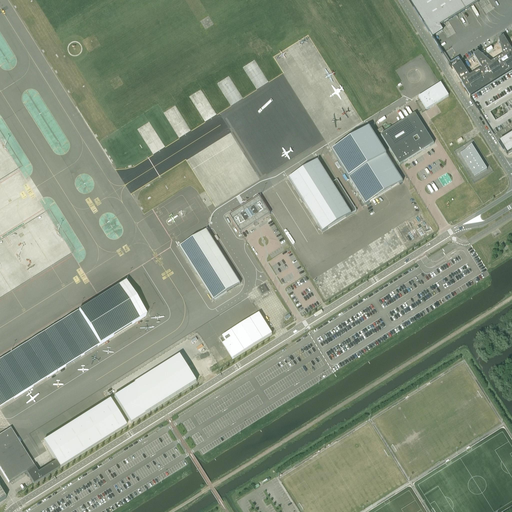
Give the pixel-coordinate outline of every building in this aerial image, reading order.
[(408,0),(432,37),(442,31),(439,26),(481,0),(408,0)] [(460,63),(452,69),(470,98),(511,71),(511,50),(503,36),(499,39),(503,56),(490,64),(477,53),(473,55),(482,69),(469,77),(460,63)] [(460,63),(461,63),(458,58),(449,64),(452,69),(460,63)] [(511,71),(470,98),(477,109),(479,113),(503,150),(507,156),(511,152),(511,71)] [(436,104),(448,96),(440,84),(424,94),(418,97),(425,108),(426,110),(436,104)] [(434,144),(431,140),(415,114),(380,136),(399,166),(434,144)] [(402,182),(369,129),(331,152),(365,205),(402,182)] [(487,170),(471,146),(465,150),(460,153),(475,177),(480,173),(487,170)] [(356,211),(337,180),(331,183),(317,161),(288,179),(322,233),(356,211)] [(240,233),(269,215),(259,198),(230,216),(240,233)] [(240,284),(206,231),(179,248),(213,301),(240,284)] [(146,316),(125,283),(78,312),(99,345),(146,316)] [(267,292),(264,286),(259,289),(262,295),(267,292)] [(0,407),(99,345),(78,312),(78,311),(0,360),(0,407)] [(232,359),(235,358),(272,334),(259,314),(222,337),(222,338),(225,342),(222,344),(229,355),(232,359)] [(180,356),(114,398),(130,424),(196,382),(180,356)] [(60,468),(126,426),(123,422),(109,400),(43,442),(56,462),(38,473),(34,467),(26,473),(28,476),(33,484),(60,468)] [(34,467),(10,429),(0,435),(0,469),(9,483),(34,467)]
